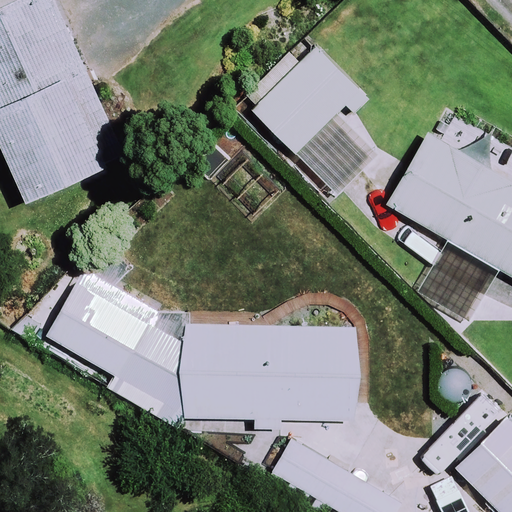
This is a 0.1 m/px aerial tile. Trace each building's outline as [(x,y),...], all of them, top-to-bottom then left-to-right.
[(123,156),(49,0),(0,0),(0,138),(29,200),(123,156)] [(357,91),(309,40),(242,104),(290,155),(357,91)] [(511,182),(429,134),(387,204),(445,238),(428,265),(479,295),(496,266),(511,275),(511,182)] [(352,332),(187,325),(183,416),(349,422),(352,332)] [(511,511),(511,423),(481,391),(427,443),(493,511),(511,511)] [(381,511),(388,498),(344,475),(326,509),(331,511),(381,511)]
